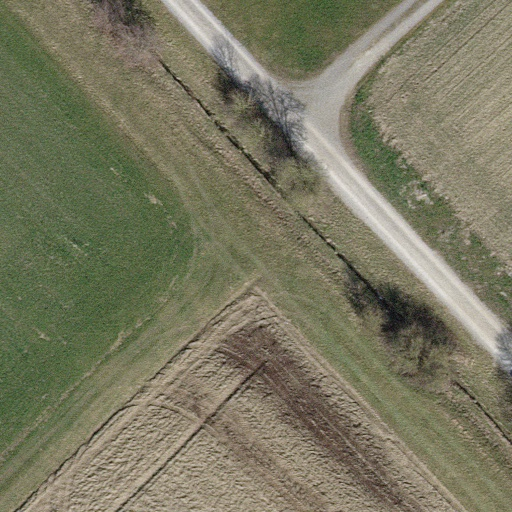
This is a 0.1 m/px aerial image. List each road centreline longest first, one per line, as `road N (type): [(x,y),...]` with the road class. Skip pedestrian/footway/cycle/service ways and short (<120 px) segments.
road 1 (track): [(181,0),(511,357)]
road 2 (track): [(295,120),(428,0)]
